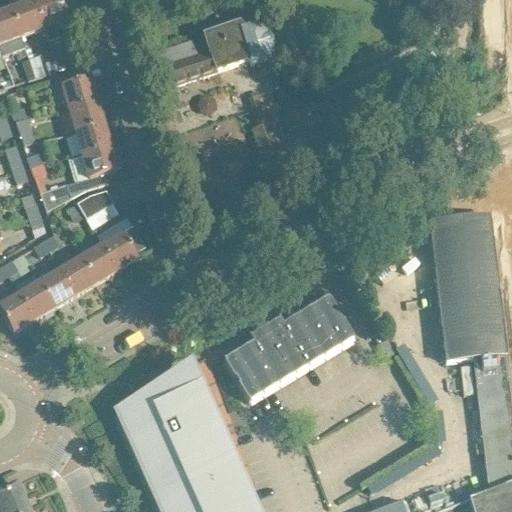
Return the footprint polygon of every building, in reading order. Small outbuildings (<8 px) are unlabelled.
[(57,0),(43,0),(32,4),(43,32),(48,45),(59,40),(55,28),(66,24),(57,0)] [(43,32),(32,4),(24,7),(22,2),(8,7),(10,12),(20,40),(43,32)] [(0,16),(0,54),(2,60),(25,52),(20,40),(10,12),(0,16)] [(240,34),(238,28),(196,43),(202,60),(164,73),(170,90),(250,63),(240,34)] [(256,28),(240,34),(250,63),(252,71),(268,66),(272,64),(274,52),(267,34),(256,28)] [(196,43),(158,55),(164,73),(202,60),(196,43)] [(54,63),(58,75),(85,66),(81,54),(54,63)] [(29,63),(36,82),(45,79),(38,59),(29,63)] [(27,84),(36,82),(29,63),(21,66),(27,84)] [(54,63),(44,66),(48,78),(58,75),(54,63)] [(89,81),(70,87),(62,89),(69,113),(96,105),(89,81)] [(247,101),(257,130),(251,132),(270,185),(291,177),(272,124),(266,127),(256,98),(247,101)] [(69,113),(75,134),(103,126),(96,105),(69,113)] [(14,126),(26,122),(23,113),(11,117),(14,126)] [(26,122),(14,126),(18,137),(30,133),(26,122)] [(103,126),(75,134),(82,159),(110,151),(103,126)] [(0,131),(0,143),(12,139),(8,128),(0,131)] [(117,175),(116,171),(121,170),(118,160),(113,162),(110,151),(82,159),(83,160),(75,163),(77,172),(85,169),(89,183),(117,175)] [(26,160),(30,172),(42,168),(38,156),(26,160)] [(24,174),(20,163),(8,167),(12,178),(24,174)] [(42,168),(30,172),(34,182),(45,178),(42,168)] [(12,178),(15,189),(27,184),(24,174),(12,178)] [(66,190),(65,188),(46,195),(39,198),(46,216),(69,203),(66,190)] [(76,207),(76,208),(82,218),(85,224),(112,208),(104,196),(88,201),(76,208),(76,207)] [(26,218),(38,214),(32,197),(20,201),(26,218)] [(76,208),(76,207),(65,213),(72,224),(82,218),(76,208)] [(38,214),(26,218),(31,233),(43,229),(38,214)] [(511,419),(491,239),(488,219),(429,227),(445,366),(472,363),(487,495),(511,484),(511,419)] [(102,248),(101,249),(116,275),(117,274),(137,263),(134,258),(145,251),(132,231),(122,237),(102,248)] [(52,239),(42,245),(48,256),(59,250),(52,239)] [(48,256),(42,245),(32,250),(39,262),(48,256)] [(101,249),(80,262),(95,287),(116,275),(101,249)] [(1,270),(7,281),(10,279),(12,284),(29,274),(26,270),(28,268),(22,258),(11,264),(1,270)] [(59,274),(74,300),(95,287),(80,262),(59,274)] [(74,300),(59,274),(38,286),(54,312),(74,300)] [(38,286),(18,299),(33,324),(54,312),(38,286)] [(0,316),(12,337),(33,324),(18,299),(0,309),(0,316)] [(250,349),(224,365),(234,382),(249,406),(277,389),(353,343),(339,319),(328,302),(281,330),(278,324),(266,331),(246,343),(250,349)] [(118,411),(163,511),(254,511),(190,368),(118,411)] [(511,511),(511,486),(469,504),(471,511),(511,511)] [(0,494),(0,511),(27,511),(17,487),(0,494)]
